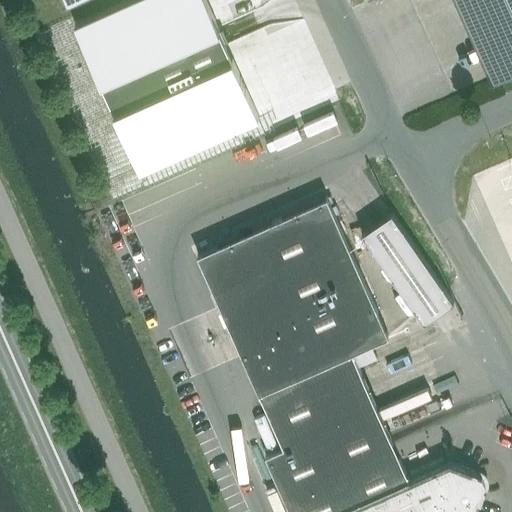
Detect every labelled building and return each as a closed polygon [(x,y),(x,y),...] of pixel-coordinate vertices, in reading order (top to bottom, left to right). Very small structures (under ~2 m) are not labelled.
[(140,170),(259,117),(206,0),(127,0),(75,23),(140,170)] [(511,0),(478,0),(485,15),(511,2),(511,0)] [(511,70),(511,2),(485,15),(510,72),(511,70)] [(409,478),(352,350),(388,334),(328,196),(198,254),(259,392),(284,447),(265,455),(290,511),(476,511),(487,485),(482,473),(450,460),(409,478)] [(454,301),(392,212),(363,232),(424,321),(454,301)] [(511,234),(497,241),(501,250),(511,245),(511,234)]
